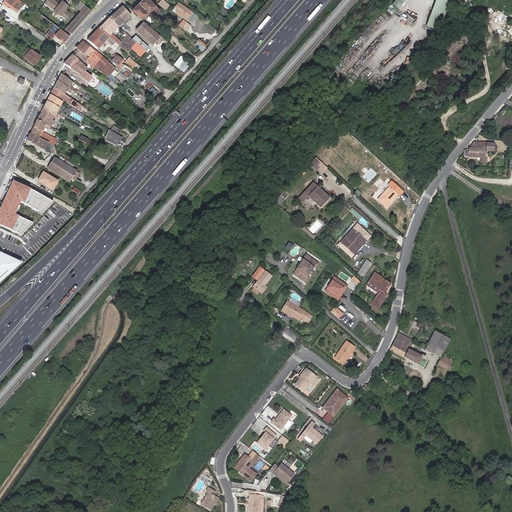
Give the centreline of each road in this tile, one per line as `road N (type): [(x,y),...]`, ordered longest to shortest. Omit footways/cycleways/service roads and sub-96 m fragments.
road 1 (motorway): [(0,363),(314,0)]
road 2 (residential): [(306,358),(352,382),(372,369),(390,335),(430,189),(511,84)]
road 3 (residential): [(251,0),(88,189)]
road 4 (motorway): [(290,0),(135,178)]
road 5 (motorway): [(135,178),(0,335)]
road 6 (residential): [(230,511),(222,478),(227,450),(289,365),(306,358)]
road 7 (motorway): [(135,178),(120,181),(0,301)]
